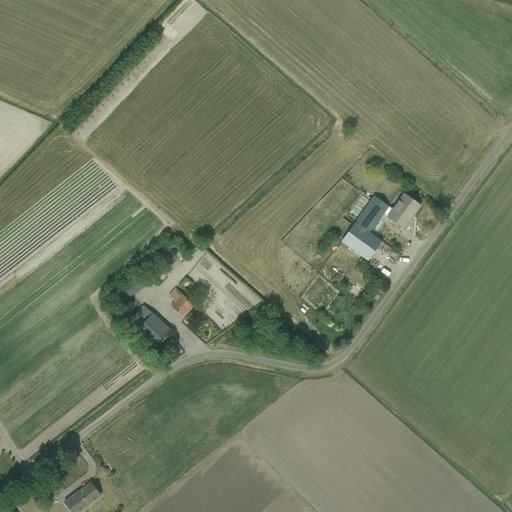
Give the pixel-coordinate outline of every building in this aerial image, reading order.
[(341,242),(359,255),(367,261),(381,242),(369,233),(383,213),(387,216),(387,217),(403,229),(411,218),(409,217),(418,205),(419,206),(420,206),(415,202),(415,201),(413,200),(413,201),(403,194),(394,208),(392,206),(390,208),(388,207),(373,196),(341,242)] [(185,260),(176,252),(150,279),(158,287),(185,260)] [(294,290),(298,286),(306,293),(321,275),(305,262),(287,283),(294,290)] [(124,288),(130,298),(150,284),(143,276),(124,288)] [(187,284),(189,290),(198,286),(195,280),(187,284)] [(355,282),(348,292),(357,299),(364,289),(355,282)] [(160,288),(154,293),(161,301),(167,296),(160,288)] [(192,305),(185,298),(175,289),(168,296),(175,302),(171,307),(174,310),(181,317),(192,305)] [(169,330),(162,323),(151,314),(143,306),(127,323),(153,347),(169,330)] [(79,511),(100,496),(96,491),(90,483),(78,492),(64,502),(71,511),(79,511)]
